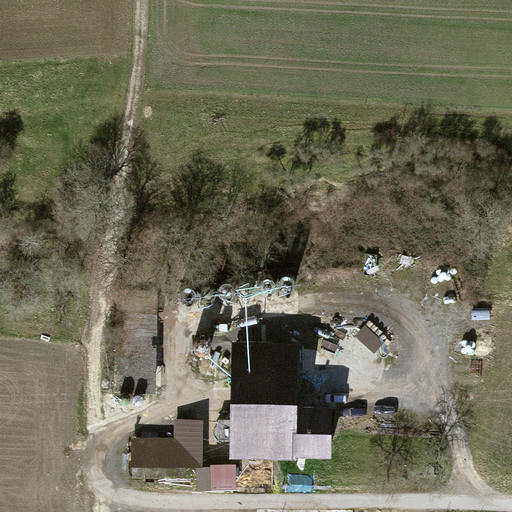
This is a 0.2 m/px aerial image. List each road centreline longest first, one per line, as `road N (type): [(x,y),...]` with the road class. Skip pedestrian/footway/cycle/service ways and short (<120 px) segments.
road 1 (track): [(94,447),(95,379),(142,0)]
road 2 (track): [(511,504),(156,502),(100,494)]
